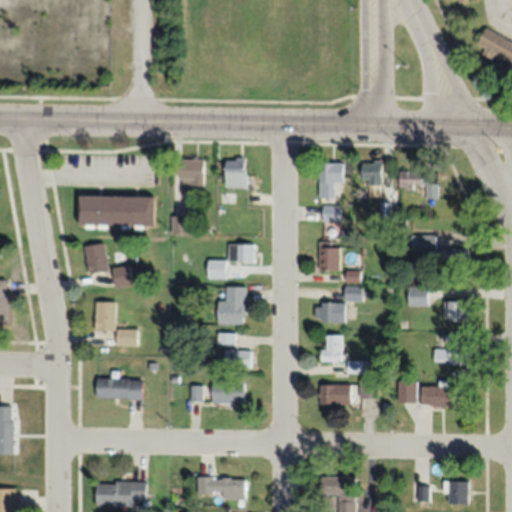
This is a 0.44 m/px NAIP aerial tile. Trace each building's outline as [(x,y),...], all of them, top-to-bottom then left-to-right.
[(511,40),(486,28),(478,44),(487,48),(484,53),(511,66),(511,40)] [(205,155),(179,155),(179,193),(196,193),(196,184),(205,184),(205,155)] [(226,187),(248,187),(248,157),(226,157),(226,187)] [(382,160),(363,160),(363,182),(382,182),(382,160)] [(344,162),(319,162),(319,197),(335,197),(335,182),(344,182),(344,162)] [(426,198),(438,198),(438,183),(428,183),(428,173),(400,172),(399,187),(426,188),(426,198)] [(80,195),(80,226),(154,226),(154,195),(80,195)] [(341,205),(322,205),(322,221),(341,221),(341,205)] [(190,233),(190,215),(173,215),(173,233),(190,233)] [(435,250),(435,233),(415,233),(415,250),(435,250)] [(87,244),(90,273),(109,271),(106,242),(87,244)] [(254,261),(254,243),(229,243),(229,261),(254,261)] [(319,270),(339,270),(339,244),(319,244),(319,270)] [(444,249),(444,270),(469,270),(469,249),(444,249)] [(207,277),(226,277),(226,259),(207,259),(207,277)] [(132,285),(130,265),(113,266),(115,286),(132,285)] [(346,281),(360,281),(360,270),(346,270),(346,281)] [(0,322),(9,322),(9,284),(0,283),(0,322)] [(345,300),(363,300),(363,286),(346,285),(345,300)] [(246,286),(228,286),(228,298),(219,298),(219,324),(246,324),(246,286)] [(409,306),(428,306),(428,286),(409,286),(409,306)] [(467,300),(444,300),(444,320),(467,320),(467,300)] [(138,328),(117,328),(117,301),(97,301),(97,330),(118,330),(118,345),(138,345),(138,328)] [(316,321),(345,321),(345,302),(316,302),(316,321)] [(322,361),(342,361),(342,334),(322,334),(322,361)] [(467,362),(467,334),(446,334),(446,347),(434,347),(434,362),(467,362)] [(252,350),(226,350),(226,371),(252,371),(252,350)] [(368,360),(347,360),(347,372),(368,372),(368,360)] [(99,399),(144,399),(144,378),(99,378),(99,399)] [(379,398),(379,379),(360,379),(360,398),(379,398)] [(416,402),(416,380),(399,380),(399,402),(416,402)] [(212,382),(212,403),(245,403),(245,382),(212,382)] [(352,384),(320,384),(320,404),(352,404),(352,384)] [(461,405),(461,385),(421,385),(421,405),(461,405)] [(202,400),(202,387),(193,387),(193,400),(202,400)] [(15,405),(0,405),(0,453),(15,454),(15,405)] [(246,497),(246,476),(199,476),(199,497),(246,497)] [(356,511),(357,476),(323,476),(323,495),(336,495),(336,511),(356,511)] [(469,503),(470,480),(450,480),(450,503),(469,503)] [(155,481),(97,481),(97,504),(155,504),(155,481)] [(0,488),(0,511),(16,511),(17,488),(0,488)]
